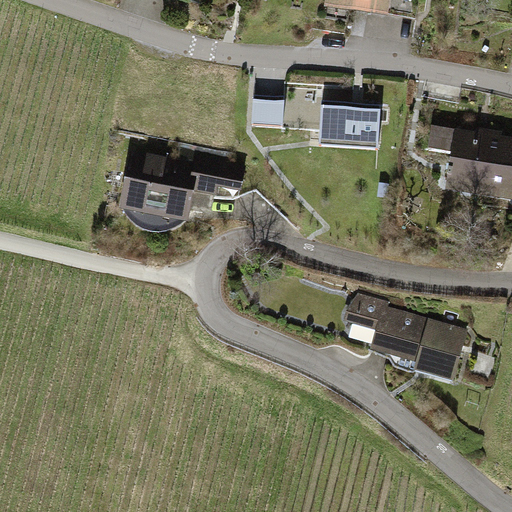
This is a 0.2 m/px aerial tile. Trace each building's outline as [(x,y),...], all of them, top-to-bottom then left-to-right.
[(336,0),(335,11),(397,21),(399,0),(336,0)] [(297,103),(265,102),(264,128),(296,130),(297,103)] [(392,111),(334,107),(330,150),(389,154),(392,111)] [(511,202),(511,135),(440,126),(437,154),(462,157),(457,195),(511,202)] [(205,171),(142,160),(134,210),(197,222),(202,195),(242,202),(250,206),(256,172),(206,163),(205,171)] [(459,378),(471,334),(398,315),(397,305),(369,298),(362,322),(389,329),(383,349),(432,361),(429,370),(459,378)]
